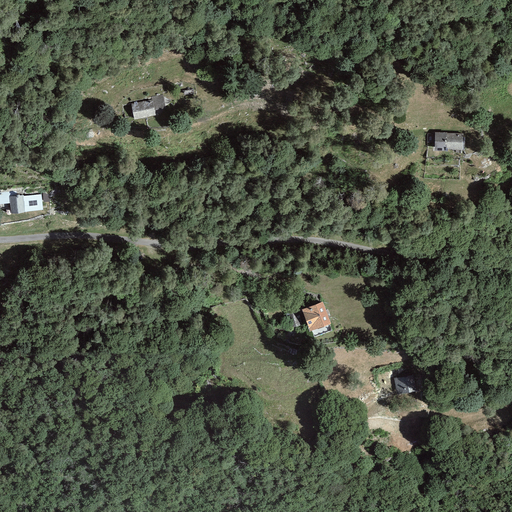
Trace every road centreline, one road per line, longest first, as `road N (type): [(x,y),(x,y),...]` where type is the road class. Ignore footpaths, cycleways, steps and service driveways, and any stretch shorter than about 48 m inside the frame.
road 1 (track): [(511,263),(267,238),(159,246),(81,235),(0,239)]
road 2 (track): [(395,427),(469,420),(511,400)]
